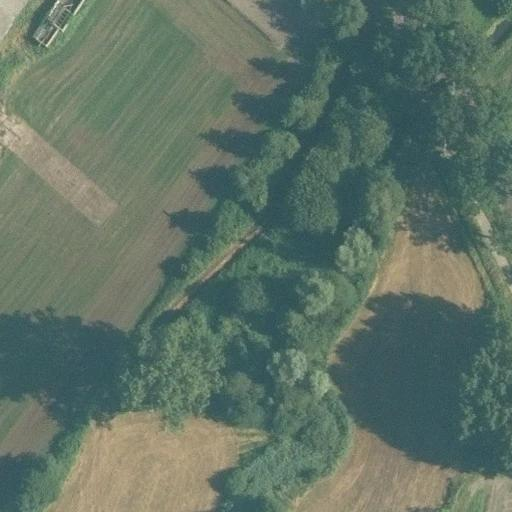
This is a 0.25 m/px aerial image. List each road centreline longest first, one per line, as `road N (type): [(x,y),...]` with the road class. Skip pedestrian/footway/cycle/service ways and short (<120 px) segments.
road 1 (track): [(393,0),(261,219),(178,311),(131,389)]
road 2 (tertiary): [(511,203),(409,0)]
